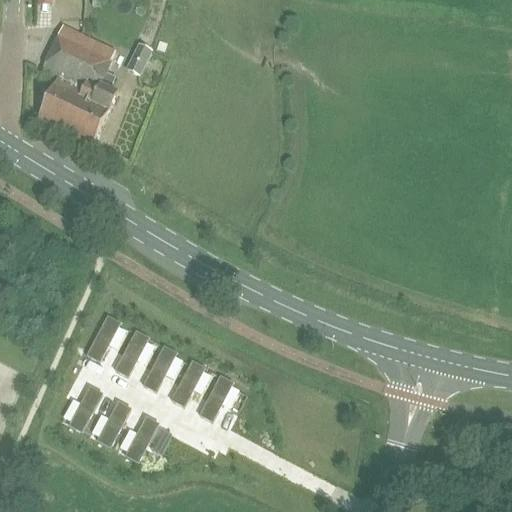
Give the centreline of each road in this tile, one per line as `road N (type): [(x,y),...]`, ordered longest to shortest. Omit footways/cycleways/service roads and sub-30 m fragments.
road 1 (secondary): [(428,361),(270,300),(0,142)]
road 2 (unclassified): [(384,511),(428,361)]
